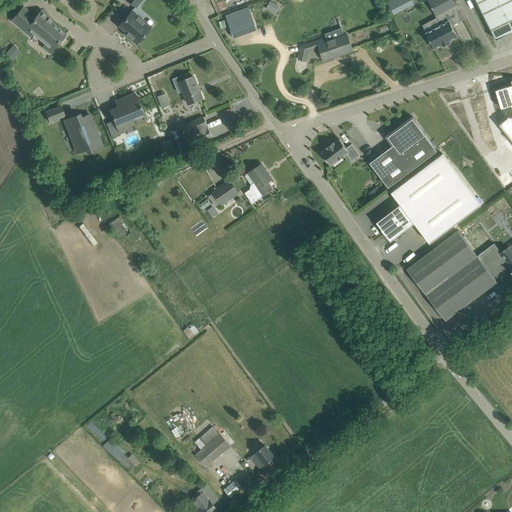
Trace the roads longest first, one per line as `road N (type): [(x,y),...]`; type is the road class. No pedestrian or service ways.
road 1 (unclassified): [(444,358),(280,134)]
road 2 (unclassified): [(247,511),(444,358)]
road 3 (unclassified): [(280,134),(511,61)]
